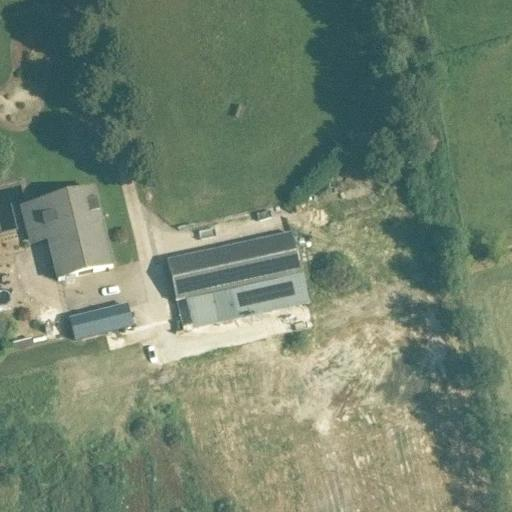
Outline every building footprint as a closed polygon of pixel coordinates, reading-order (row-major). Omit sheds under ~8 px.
[(39,204),(58,283),(112,270),(93,191),(39,204)] [(324,265),(390,247),(379,205),(312,223),(324,265)] [(292,235),(167,263),(176,300),(177,303),(185,301),(211,296),(217,327),(238,322),(238,319),(255,315),(249,287),(301,276),(292,235)] [(511,285),(487,291),(511,398),(511,285)] [(155,371),(182,511),(479,511),(438,305),(395,314),(395,316),(310,333),(310,335),(270,343),(271,344),(230,352),(231,354),(191,362),(192,364),(155,371)] [(126,307),(70,321),(75,343),(132,329),(126,307)] [(185,312),(186,332),(196,331),(195,311),(185,312)] [(178,511),(153,374),(117,381),(141,511),(178,511)] [(27,404),(0,409),(0,442),(14,511),(135,511),(109,384),(71,392),(71,394),(27,403),(27,404)]
